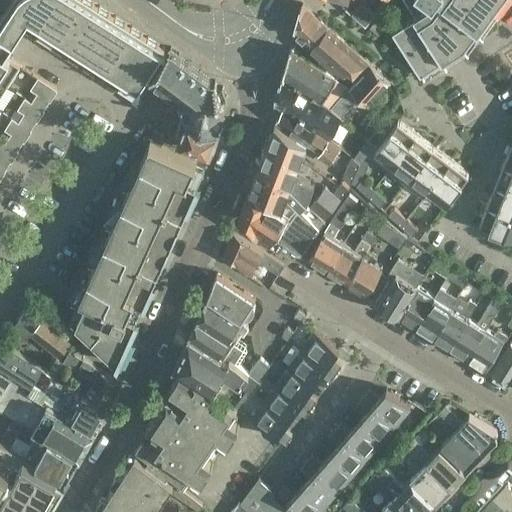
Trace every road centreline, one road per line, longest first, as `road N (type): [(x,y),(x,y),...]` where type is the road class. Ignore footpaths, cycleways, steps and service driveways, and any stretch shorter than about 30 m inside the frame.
road 1 (residential): [(240,56),(248,110),(224,179),(134,376),(135,405),(74,511)]
road 2 (residential): [(511,260),(451,222),(500,131),(459,64),(511,30)]
road 3 (residential): [(511,411),(290,275)]
